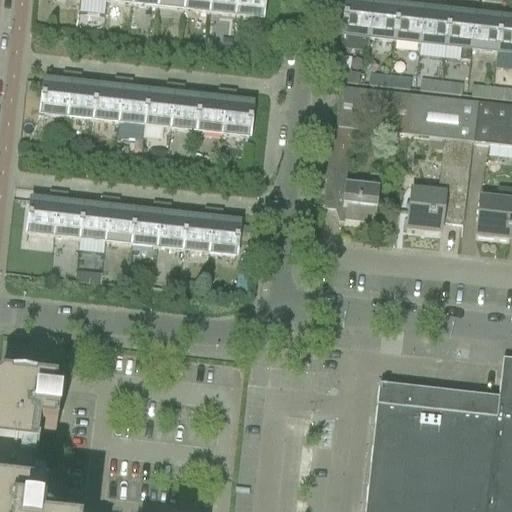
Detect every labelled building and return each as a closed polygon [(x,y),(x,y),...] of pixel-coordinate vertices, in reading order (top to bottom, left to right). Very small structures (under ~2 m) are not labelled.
[(131,0),(130,8),(156,11),(157,0),(131,0)] [(157,0),(156,11),(182,13),(183,0),(157,0)] [(183,0),(182,13),(208,16),(209,0),(183,0)] [(209,0),(208,16),(234,19),(235,0),(209,0)] [(235,0),(234,19),(260,22),(262,0),(235,0)] [(341,39),(339,51),(366,54),(367,42),(371,9),(344,6),(341,39)] [(367,42),(393,45),(396,12),(371,9),(367,42)] [(393,45),(418,48),(422,15),(396,12),(393,45)] [(418,48),(417,60),(443,62),(444,51),(448,18),(422,15),(418,48)] [(469,64),(470,53),(474,21),(448,18),(444,51),(460,52),(459,63),(469,64)] [(470,53),(496,56),(499,24),(474,21),(470,53)] [(496,56),(511,58),(511,25),(499,24),(496,56)] [(221,41),(220,52),(230,53),(231,42),(221,41)] [(326,68),(324,85),(335,86),(337,69),(326,68)] [(39,118),(66,121),(71,76),(61,75),(60,88),(43,86),(39,118)] [(336,86),(357,88),(358,77),(337,75),(336,86)] [(66,121),(91,124),(95,92),(78,90),(79,77),(71,76),(66,121)] [(366,89),(387,92),(389,79),(368,77),(366,89)] [(389,79),(387,92),(409,94),(410,82),(389,79)] [(91,124),(117,127),(122,82),(113,81),(111,94),(95,92),(91,124)] [(117,127),(116,139),(133,141),(132,149),(141,150),(143,130),(147,98),(130,96),(131,83),(122,82),(117,127)] [(418,95),(439,98),(440,85),(419,83),(418,95)] [(440,85),(439,98),(460,100),(461,88),(440,85)] [(143,130),(169,133),(174,88),(165,87),(163,100),(147,98),(143,130)] [(169,133),(195,135),(198,103),(181,102),(183,89),(174,88),(169,133)] [(469,101),(490,103),(492,91),(470,88),(469,101)] [(511,93),(492,91),(490,103),(511,106),(511,101),(511,93)] [(351,134),(406,140),(410,100),(339,92),(335,132),(331,132),(325,182),(345,185),(351,134)] [(195,135),(221,138),(226,94),(216,93),(215,105),(198,103),(195,135)] [(226,94),(221,138),(247,141),(251,109),(233,107),(235,95),(226,94)] [(511,111),(476,107),(410,100),(406,140),(427,143),(442,144),(443,144),(472,148),(511,152),(511,111)] [(427,143),(426,152),(441,154),(442,144),(427,143)] [(443,144),(443,146),(450,146),(444,197),(411,194),(408,222),(415,222),(414,235),(439,238),(441,220),(448,221),(447,224),(461,226),(461,229),(462,229),(472,148),(443,144)] [(88,150),(87,158),(96,159),(97,151),(88,150)] [(115,150),(114,160),(126,162),(127,151),(115,150)] [(150,153),(149,162),(165,164),(166,155),(150,153)] [(345,189),(345,185),(325,182),(322,211),(345,213),(343,228),(373,231),(377,192),(345,189)] [(26,237),(52,240),(57,195),(48,194),(47,207),(29,205),(26,237)] [(52,240),(78,243),(82,211),(65,209),(66,197),(57,195),(52,240)] [(78,243),(104,246),(109,201),(100,200),(98,213),(82,211),(78,243)] [(104,246),(130,249),(133,217),(116,215),(118,202),(109,201),(104,246)] [(511,206),(478,202),(473,242),(507,246),(509,229),(511,229),(511,206)] [(130,249),(156,252),(161,207),(151,206),(150,219),(133,217),(130,249)] [(156,252),(181,254),(185,223),(168,221),(169,208),(161,207),(156,252)] [(181,254),(207,257),(212,213),(203,212),(201,225),(185,223),(181,254)] [(212,213),(207,257),(234,260),(237,229),(220,227),(221,214),(212,213)] [(76,274),(75,285),(90,287),(91,276),(76,274)] [(178,285),(177,294),(193,296),(194,286),(178,285)] [(210,291),(209,300),(234,302),(235,294),(210,291)] [(378,391),(364,511),(511,511),(511,381),(500,380),(497,405),(378,391)] [(0,511),(39,511),(42,490),(25,488),(31,436),(54,439),(57,410),(50,410),(51,398),(51,396),(31,394),(31,393),(28,392),(28,394),(12,392),(12,391),(10,390),(10,392),(0,391),(0,511)]
